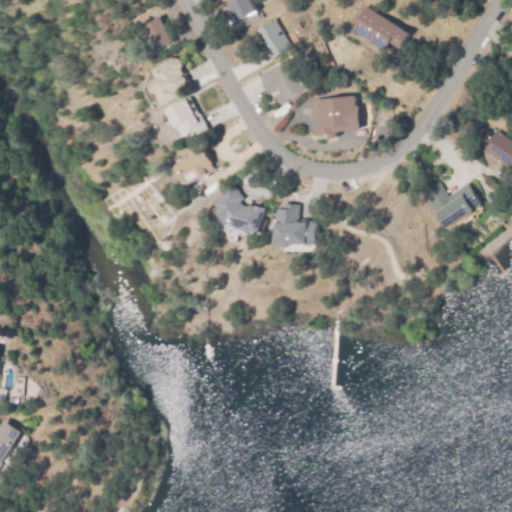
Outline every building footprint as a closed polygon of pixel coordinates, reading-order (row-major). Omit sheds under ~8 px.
[(225,3),(231,0),(250,0),(257,13),(235,23),(225,3)] [(351,34),(387,50),(390,43),(407,51),(415,33),(362,9),(351,34)] [(139,28),(157,16),(172,41),(154,52),(139,28)] [(254,31),(275,19),(290,45),(269,57),(254,31)] [(161,107),(185,94),(180,86),(189,81),(176,56),(150,71),(154,79),(145,84),(151,96),(155,94),(161,107)] [(257,76),(267,94),(281,87),(287,98),(304,89),(289,59),(257,76)] [(312,97),(356,94),(359,129),(340,131),(340,135),(315,136),(312,97)] [(165,111),(189,97),(206,126),(183,140),(165,111)] [(494,129),(511,140),(511,169),(481,150),(494,129)] [(176,165),(184,178),(195,171),(199,178),(215,168),(203,148),(176,165)] [(437,179),(448,194),(466,181),(481,203),(445,228),(420,190),(437,179)] [(246,203),(265,208),(258,234),(222,225),(206,207),(222,192),(227,196),(231,194),(237,194),(242,198),(237,202),(243,206),(246,203)] [(273,207),(280,207),(280,203),(299,203),(298,219),(317,219),(316,239),(308,238),(308,246),(272,246),(273,207)] [(0,421),(1,420),(21,432),(0,467),(0,472),(10,478),(4,494),(0,492),(0,421)]
